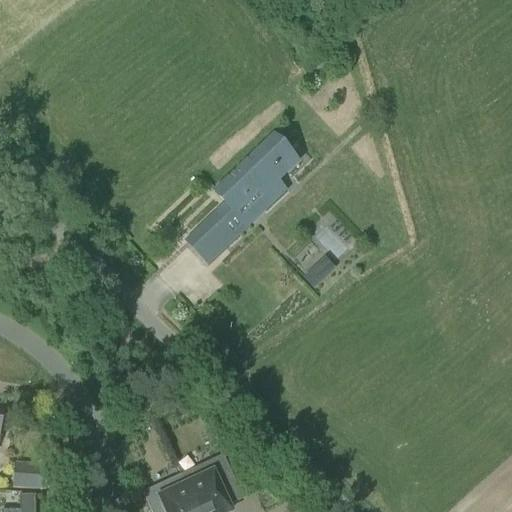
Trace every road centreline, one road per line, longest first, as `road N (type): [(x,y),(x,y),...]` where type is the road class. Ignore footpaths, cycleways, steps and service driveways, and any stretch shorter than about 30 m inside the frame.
road 1 (unclassified): [(337,511),(68,256),(0,164)]
road 2 (residential): [(73,388),(92,423),(112,511)]
